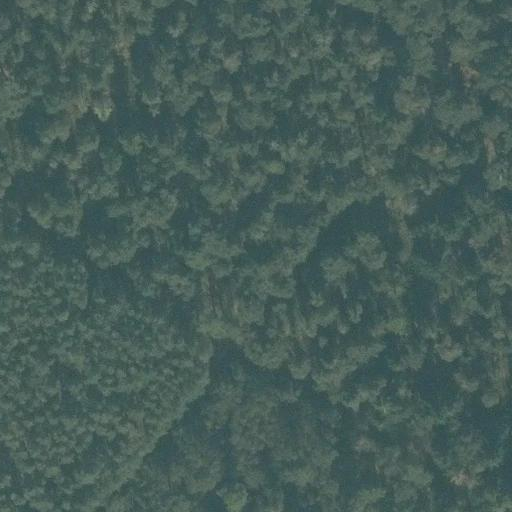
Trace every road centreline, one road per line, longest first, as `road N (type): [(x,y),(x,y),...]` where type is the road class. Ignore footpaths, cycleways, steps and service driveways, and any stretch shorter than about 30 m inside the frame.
road 1 (track): [(511,115),(458,80),(233,349)]
road 2 (track): [(233,349),(510,511)]
road 3 (track): [(0,196),(233,349)]
road 4 (track): [(233,349),(92,511)]
